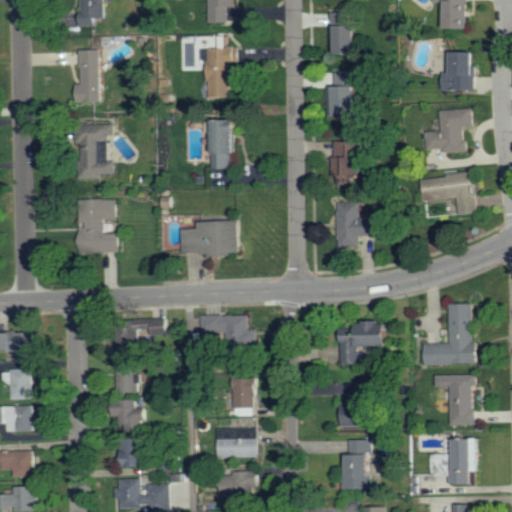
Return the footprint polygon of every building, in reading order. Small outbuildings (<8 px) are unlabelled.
[(109,18),(109,0),(84,0),(85,26),(100,26),(100,18),(109,18)] [(237,0),(212,0),(213,23),(231,22),(231,7),(238,7),(237,0)] [(471,29),(472,0),(437,0),(438,2),(448,2),(447,28),(471,29)] [(361,54),(361,25),(353,25),(353,12),(335,12),(334,40),(340,40),(340,53),(361,54)] [(211,48),(213,97),(234,97),(233,61),(243,61),(243,47),(211,48)] [(105,102),(104,50),(83,50),(84,84),(79,84),(79,102),(105,102)] [(480,52),(456,52),(456,72),(447,71),(447,90),(479,90),(480,52)] [(359,71),(339,71),(339,85),(331,86),(331,110),(339,110),(339,119),(360,119),(359,71)] [(471,150),(469,127),(478,126),(477,108),(444,110),(445,131),(430,132),(431,152),(471,150)] [(237,169),(237,153),(242,154),(242,120),(219,119),(218,168),(237,169)] [(118,124),(89,123),(89,178),(103,178),(103,174),(119,174),(119,161),(113,161),(113,135),(118,135),(118,124)] [(366,141),(338,141),(339,157),(334,157),(335,176),(366,175),(366,141)] [(482,213),(479,173),(427,176),(428,201),(462,199),(463,214),(482,213)] [(121,199),(88,199),(88,226),(83,227),(83,253),(124,253),(124,233),(108,233),(107,219),(122,219),(121,199)] [(379,217),(363,218),(362,202),(341,202),(341,248),(372,248),(372,238),(380,237),(379,217)] [(245,221),(204,222),(205,228),(186,229),(187,255),(246,253),(245,221)] [(476,303),(453,304),(454,344),(428,344),(428,365),(482,364),(481,341),(477,341),(476,303)] [(254,316),(207,315),(206,333),(231,333),(231,345),(262,346),(262,330),(254,330),(254,316)] [(172,342),(172,319),(155,319),(155,324),(143,324),(143,329),(120,329),(120,351),(143,351),(143,342),(172,342)] [(395,322),(364,321),(363,346),(394,346),(395,322)] [(362,329),(346,328),(345,364),(366,365),(367,351),(361,351),(362,329)] [(37,332),(0,332),(0,350),(19,350),(20,357),(37,357),(37,332)] [(141,362),(120,362),(121,393),(142,392),(141,362)] [(35,370),(5,371),(6,380),(0,379),(0,396),(13,396),(13,399),(36,399),(35,370)] [(481,375),(438,376),(439,398),(454,397),(455,425),(479,425),(478,385),(481,385),(481,375)] [(258,379),(239,378),(238,413),(257,413),(258,379)] [(345,426),(378,425),(377,378),(361,379),(362,403),(345,403),(345,426)] [(149,432),(148,408),(140,408),(140,400),(120,400),(120,423),(127,423),(127,433),(149,432)] [(37,431),(37,406),(0,406),(0,425),(8,425),(9,432),(37,431)] [(261,458),(262,429),(221,428),(220,457),(261,458)] [(486,472),(485,438),(459,439),(459,455),(437,455),(438,476),(454,475),(454,485),(475,484),(475,472),(486,472)] [(125,467),(151,466),(150,439),(125,439),(125,467)] [(375,440),(352,440),(353,477),(347,477),(347,489),(376,489),(375,440)] [(39,476),(38,450),(4,451),(5,469),(18,469),(19,477),(39,476)] [(256,487),(262,487),(261,470),(235,471),(235,483),(223,483),(223,504),(257,503),(256,487)] [(174,484),(152,484),(152,494),(146,494),(145,479),(123,479),(124,488),(122,488),(122,508),(152,507),(152,511),(157,511),(175,511),(174,484)] [(18,494),(2,495),(3,509),(20,508),(20,511),(40,511),(39,503),(43,503),(43,486),(18,487),(18,494)]
